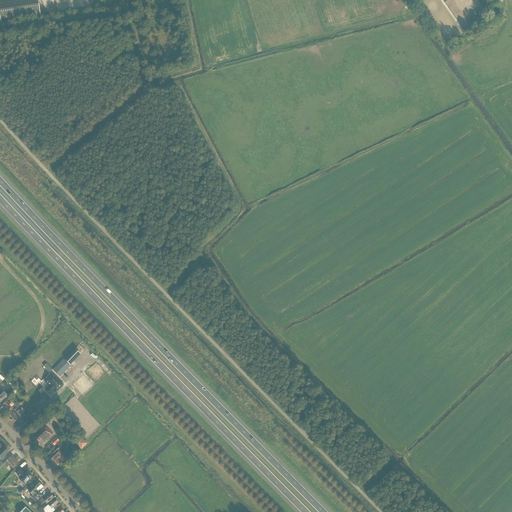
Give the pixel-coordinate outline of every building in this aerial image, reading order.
[(41,15),(38,0),(0,0),(0,18),(0,21),(41,15)] [(81,354),(75,349),(64,360),(70,365),(81,354)] [(71,367),(63,360),(53,371),(60,378),(71,367)] [(52,373),(44,381),(49,386),(45,389),(46,390),(51,395),(54,392),(56,393),(64,385),(59,380),(57,377),(55,376),(52,373)] [(8,395),(4,390),(1,393),(0,392),(0,402),(0,403),(8,395)] [(35,406),(39,402),(34,397),(30,401),(35,406)] [(10,403),(7,401),(0,407),(0,409),(5,414),(8,411),(10,413),(13,409),(8,405),(10,403)] [(14,423),(19,418),(14,412),(8,417),(14,423)] [(31,440),(36,446),(39,449),(43,445),(42,444),(53,434),(47,428),(46,428),(43,425),(33,435),(35,437),(31,440)] [(81,438),(76,442),(80,446),(79,447),(81,450),(87,444),(81,438)] [(9,452),(5,448),(0,452),(0,460),(3,457),(3,458),(9,452)] [(53,463),(63,454),(59,450),(55,454),(49,460),(53,463)] [(53,463),(57,467),(65,460),(68,456),(64,452),(63,454),(53,463)] [(19,464),(12,456),(6,461),(4,464),(7,467),(9,465),(13,469),(19,464)] [(25,473),(21,469),(16,473),(20,478),(19,479),(22,481),(21,482),(23,484),(24,484),(32,477),(27,471),(25,473)] [(29,490),(28,491),(33,495),(31,497),(36,502),(37,500),(38,501),(41,497),(42,496),(38,491),(39,490),(40,490),(43,487),(38,481),(29,490)] [(48,505),(53,500),(52,499),(54,498),(50,494),(44,499),(43,498),(38,502),(41,505),(45,502),(47,504),(48,505)] [(48,505),(43,509),(45,511),(51,511),(54,510),(53,508),(58,503),(55,499),(53,500),(48,505)]
